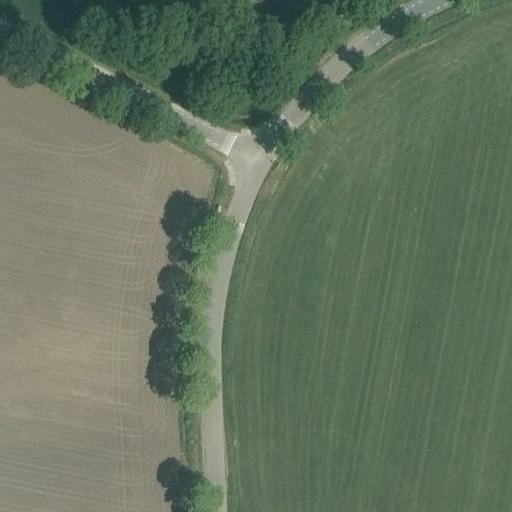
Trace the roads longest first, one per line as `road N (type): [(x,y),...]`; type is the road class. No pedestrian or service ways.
road 1 (unclassified): [(219,511),(216,295),(260,159)]
road 2 (unclassified): [(0,31),(260,159)]
road 3 (unclassified): [(260,159),(349,57),(439,0)]
